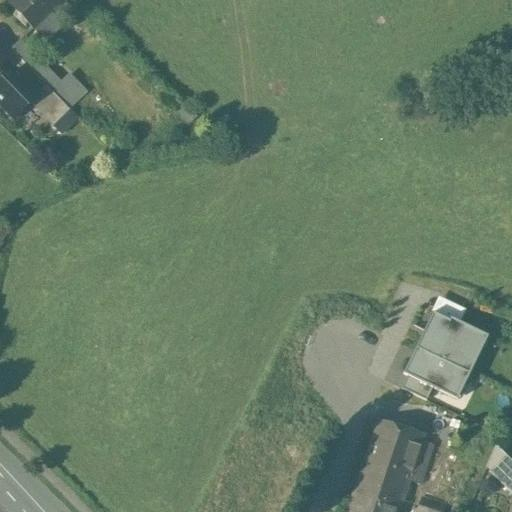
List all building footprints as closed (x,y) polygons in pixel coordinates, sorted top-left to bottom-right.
[(63,0),(19,0),(12,8),(40,36),(57,20),(52,16),(66,2),(63,0)] [(47,68),(20,41),(10,50),(37,78),(47,68)] [(70,76),(63,84),(47,68),(37,78),(69,110),(88,91),(78,81),(76,82),(70,76)] [(37,95),(13,71),(9,75),(3,75),(3,81),(0,83),(0,104),(14,119),(30,104),(38,96),(37,95)] [(46,87),(37,95),(38,96),(30,104),(53,128),(70,111),(46,87)] [(196,117),(184,106),(177,114),(189,124),(196,117)] [(433,312),(403,375),(457,400),(487,337),(433,312)] [(377,418),(354,511),(413,511),(430,442),(429,441),(431,431),(377,418)] [(511,490),(511,455),(502,446),(484,465),(511,490)]
